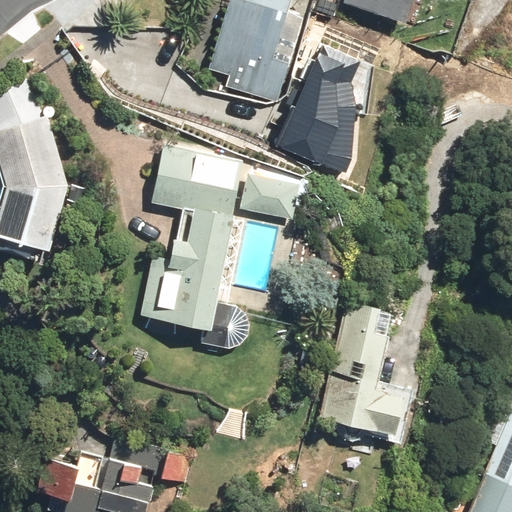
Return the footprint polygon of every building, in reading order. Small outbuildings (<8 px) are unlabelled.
[(227,0),(206,69),(227,76),(225,84),(277,100),(308,0),(227,0)] [(405,23),(413,0),(342,0),(342,2),(405,23)] [(511,0),(460,0),(442,19),(470,46),(511,1),(511,0)] [(139,25),(125,33),(145,68),(159,60),(139,25)] [(321,45),(277,146),(342,174),(349,158),(355,107),(349,82),(358,61),(321,45)] [(0,211),(0,230),(51,248),(67,176),(49,113),(43,115),(30,79),(0,89),(0,160),(8,188),(0,211)] [(243,159),(164,142),(152,202),(185,209),(175,256),(153,251),(140,312),(208,327),(243,159)] [(298,186),(248,175),(241,207),(290,218),(298,186)] [(353,260),(335,204),(312,211),(329,267),(353,260)] [(397,305),(348,293),(319,414),(401,433),(410,394),(378,386),(397,305)] [(511,405),(485,469),(511,480),(511,405)] [(68,495),(64,511),(69,511),(150,511),(159,476),(181,482),(186,459),(106,440),(102,455),(58,444),(47,490),(68,495)] [(467,511),(511,511),(511,480),(485,469),(467,511)]
